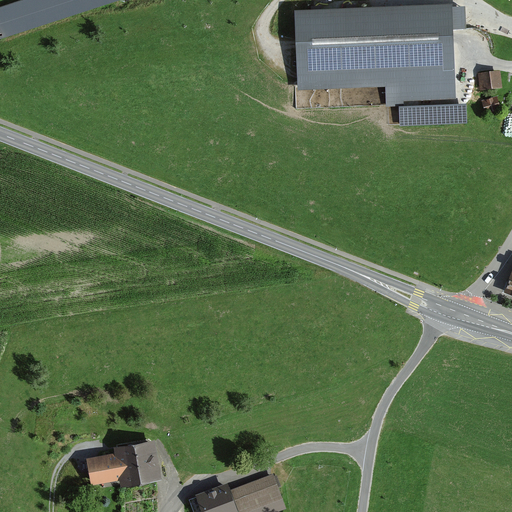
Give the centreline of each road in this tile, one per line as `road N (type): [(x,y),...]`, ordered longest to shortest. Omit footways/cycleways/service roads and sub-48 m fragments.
road 1 (secondary): [(0,132),(453,313)]
road 2 (unclassified): [(453,313),(381,408),(361,511)]
